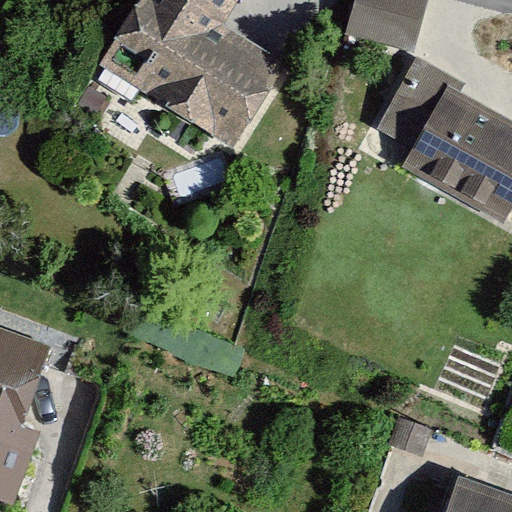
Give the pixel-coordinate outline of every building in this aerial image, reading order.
[(236,0),(145,0),(102,76),(237,154),(278,82),(211,43),(236,0)] [(357,0),(347,36),(415,55),(430,0),(357,0)] [(511,123),(447,90),(404,170),(507,224),(511,215),(511,123)] [(52,354),(0,337),(0,504),(13,509),(37,436),(26,432),(52,354)] [(511,511),(511,505),(462,488),(453,511),(511,511)]
